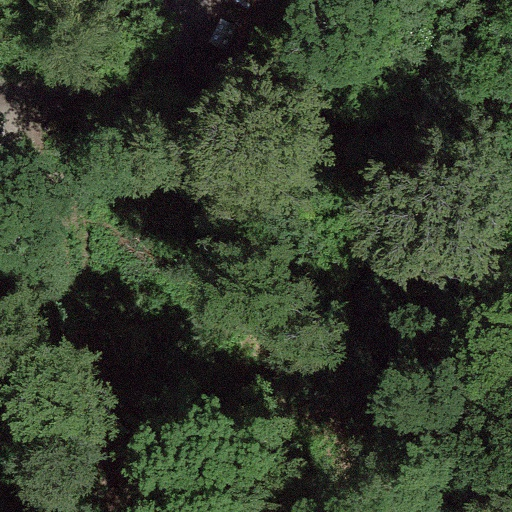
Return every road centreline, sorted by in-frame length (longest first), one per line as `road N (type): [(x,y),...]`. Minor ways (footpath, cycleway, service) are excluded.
road 1 (track): [(0,205),(159,84),(170,31),(159,0)]
road 2 (track): [(72,0),(19,87),(0,87)]
